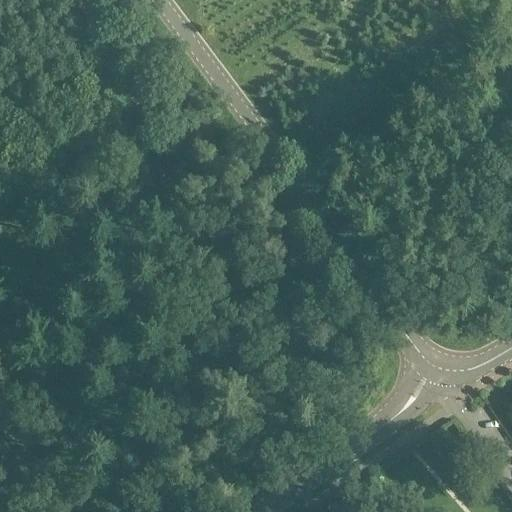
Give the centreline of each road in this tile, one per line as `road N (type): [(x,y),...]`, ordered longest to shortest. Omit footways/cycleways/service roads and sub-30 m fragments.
road 1 (unclassified): [(429,365),(158,0)]
road 2 (tertiary): [(264,511),(396,417),(429,365)]
